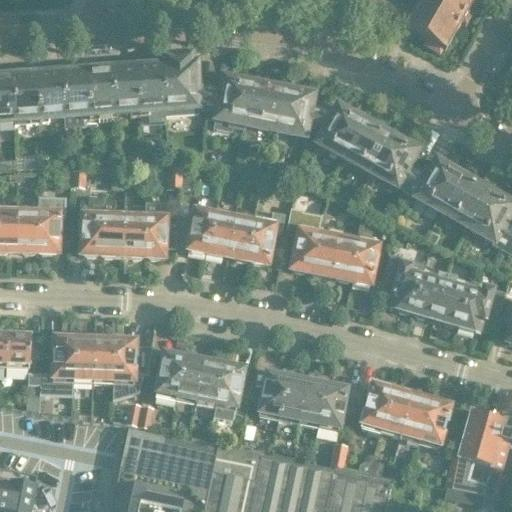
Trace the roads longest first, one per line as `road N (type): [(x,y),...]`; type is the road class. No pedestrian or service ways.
road 1 (residential): [(0,296),(213,309),(511,386)]
road 2 (residential): [(455,113),(310,39),(221,26),(98,33)]
